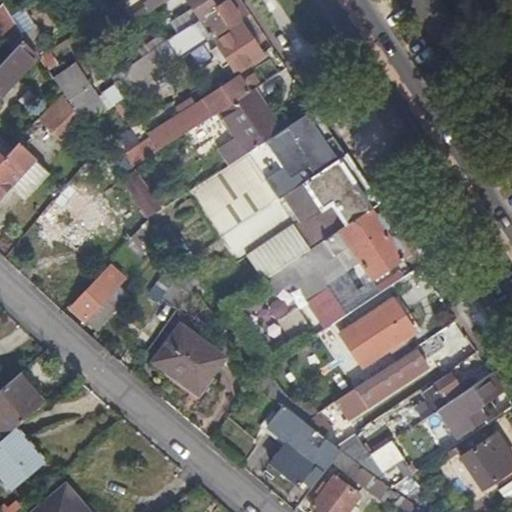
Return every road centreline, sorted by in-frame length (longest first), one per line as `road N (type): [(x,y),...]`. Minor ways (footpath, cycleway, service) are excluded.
road 1 (residential): [(0,272),(267,511)]
road 2 (primary): [(511,250),(345,0)]
